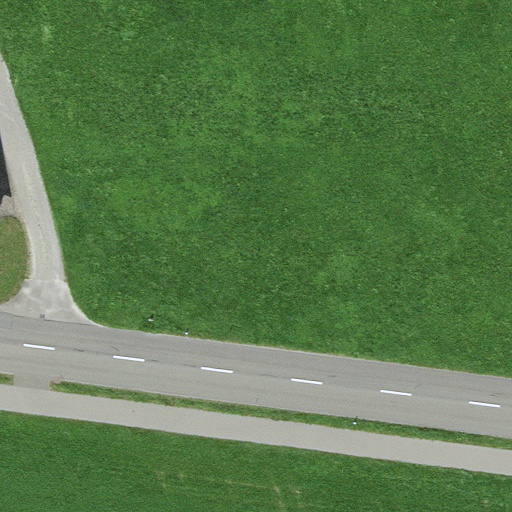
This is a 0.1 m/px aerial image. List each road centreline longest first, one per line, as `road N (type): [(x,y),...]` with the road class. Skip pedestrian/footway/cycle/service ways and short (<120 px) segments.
road 1 (tertiary): [(0,340),(511,407)]
road 2 (track): [(54,347),(54,260),(0,80)]
